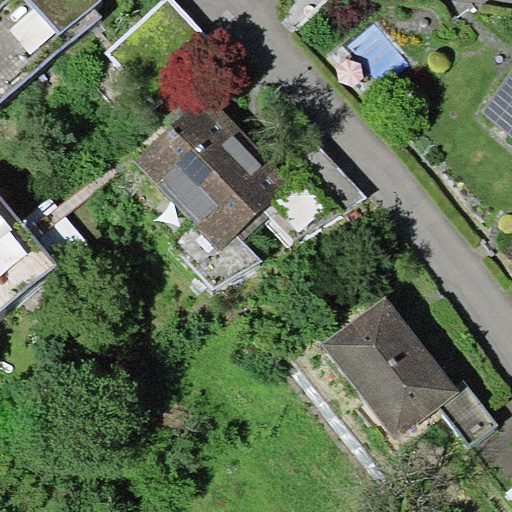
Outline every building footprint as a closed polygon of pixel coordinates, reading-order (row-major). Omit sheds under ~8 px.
[(4,0),(0,4),(0,105),(104,15),(94,5),(99,0),(4,0)] [(223,51),(176,0),(160,0),(106,51),(159,109),(223,51)] [(511,75),(482,109),(511,135),(511,75)] [(205,94),(133,163),(196,228),(174,246),(214,287),(262,260),(236,235),(290,182),(205,94)] [(0,192),(0,310),(58,262),(0,192)] [(395,440),(439,406),(469,446),(498,425),(465,381),(456,387),(386,296),(322,345),(395,440)]
